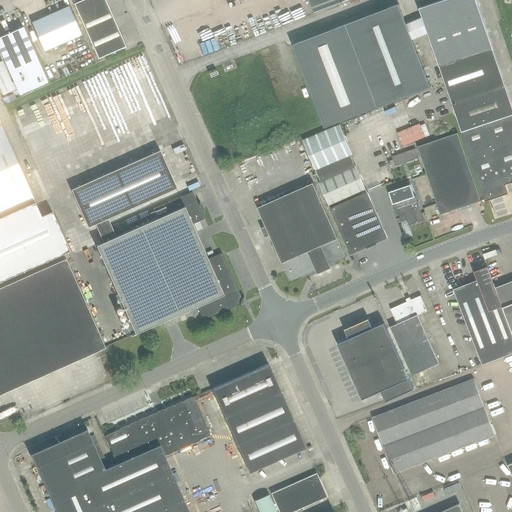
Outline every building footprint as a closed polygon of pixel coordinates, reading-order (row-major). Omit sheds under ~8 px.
[(81,0),(74,3),(98,58),(125,46),(104,0),(81,0)] [(347,0),(309,0),(314,13),(347,0)] [(484,200),(485,202),(501,196),(497,183),(503,181),(504,183),(511,180),(511,107),(507,92),(476,0),(442,0),(419,8),(423,18),(406,25),(412,41),(428,34),(439,65),(445,83),(445,84),(451,103),(484,200)] [(325,127),(430,87),(412,41),(406,25),(398,4),(293,44),(325,127)] [(68,6),(31,22),(44,50),(81,34),(68,6)] [(23,26),(0,36),(0,50),(19,94),(47,82),(23,26)] [(14,89),(16,88),(14,82),(12,83),(2,62),(0,62),(0,88),(3,95),(7,93),(15,90),(14,89)] [(0,123),(0,281),(69,251),(52,211),(41,216),(0,123)] [(303,140),(315,170),(320,182),(319,183),(329,206),(366,189),(356,167),(354,167),(349,156),(352,155),(340,125),(303,140)] [(422,125),(401,134),(405,145),(427,136),(422,125)] [(440,215),(477,202),(480,201),(457,134),(417,147),(440,215)] [(88,227),(95,224),(108,218),(176,188),(160,150),(71,189),(88,227)] [(407,163),(402,153),(391,158),(392,160),(395,168),(407,163)] [(313,184),(257,208),(290,282),(316,270),(320,268),(321,270),(325,268),(324,266),(329,264),(339,260),(345,257),(336,235),(313,184)] [(407,186),(389,192),(393,204),(395,204),(397,212),(404,231),(404,230),(401,221),(406,219),(408,226),(424,221),(415,196),(412,185),(407,186)] [(115,236),(108,218),(95,224),(103,242),(96,245),(135,333),(197,306),(203,320),(240,304),(240,305),(240,306),(240,305),(240,303),(240,302),(241,301),(241,300),(242,299),(243,298),(244,297),(243,297),(242,297),(242,298),(221,253),(208,259),(192,224),(204,219),(200,210),(202,209),(202,210),(203,210),(202,209),(202,208),(201,207),(200,206),(200,205),(200,204),(199,202),(199,201),(199,202),(199,203),(198,204),(192,192),(154,209),(157,218),(115,236)] [(387,238),(367,192),(336,206),(330,208),(336,221),(350,255),(387,238)] [(207,227),(204,220),(194,224),(197,231),(207,227)] [(65,259),(0,287),(0,393),(104,347),(65,259)] [(511,353),(511,333),(490,275),(487,268),(475,273),(477,280),(453,289),(482,365),(511,353)] [(511,284),(496,291),(511,333),(511,284)] [(418,315),(427,311),(420,296),(390,309),(397,324),(390,327),(412,376),(439,363),(418,315)] [(349,338),(337,343),(362,399),(381,391),(385,401),(414,389),(384,323),(373,328),(369,318),(344,329),(349,338)] [(305,447),(268,364),(212,389),(213,391),(249,472),(305,447)] [(394,474),(495,435),(473,379),(372,417),(394,474)] [(193,397),(105,436),(117,464),(104,469),(86,428),(30,453),(56,511),(188,511),(164,456),(210,435),(194,400),(193,397)] [(278,511),(292,511),(327,497),(316,473),(271,493),(278,511)] [(254,501),(258,511),(276,511),(269,494),(254,501)]
